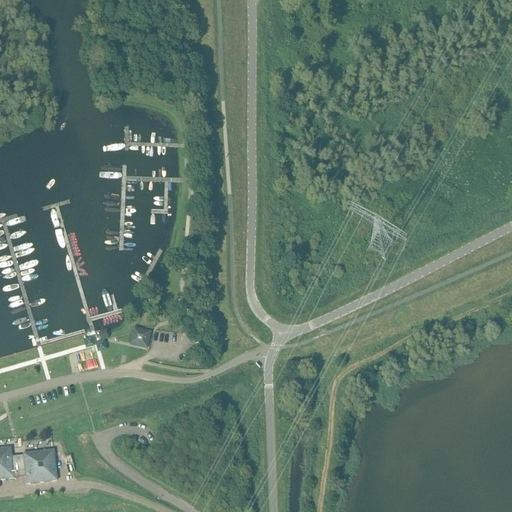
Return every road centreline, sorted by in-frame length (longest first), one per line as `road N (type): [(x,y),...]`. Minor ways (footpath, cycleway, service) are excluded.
road 1 (unclassified): [(278,327),(254,304),(252,282),(251,0)]
road 2 (unclassified): [(0,398),(91,374),(189,380),(249,356),(270,358)]
road 3 (unclassified): [(278,327),(335,314),(511,225)]
road 4 (unclassified): [(273,511),(270,358)]
